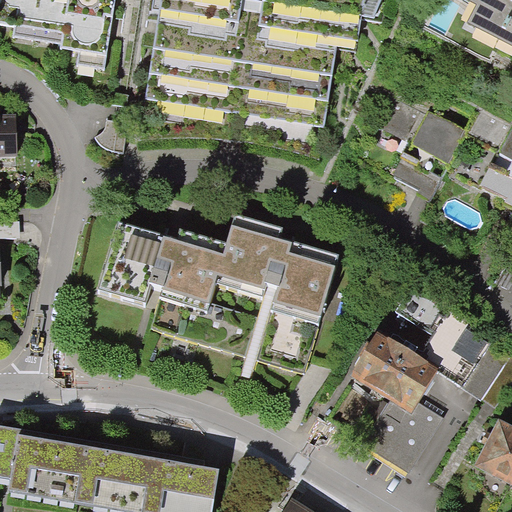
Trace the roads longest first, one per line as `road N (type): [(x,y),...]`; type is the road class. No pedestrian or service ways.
road 1 (residential): [(75,191),(131,176),(212,170),(293,175),(456,269),(511,320)]
road 2 (residential): [(37,387),(111,394),(223,427),(272,447),(376,511)]
road 3 (residential): [(75,191),(37,387)]
road 4 (residential): [(0,69),(50,106),(66,132),(75,191)]
